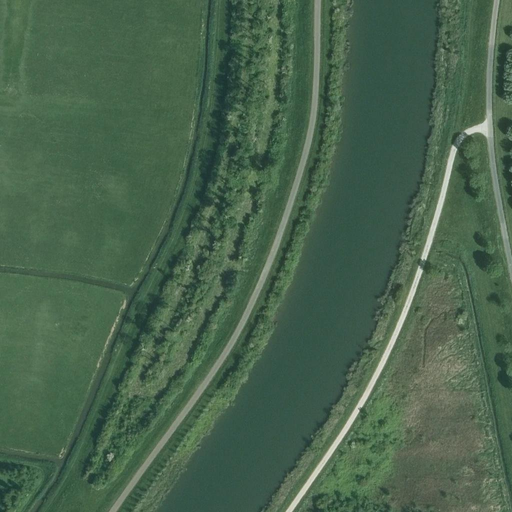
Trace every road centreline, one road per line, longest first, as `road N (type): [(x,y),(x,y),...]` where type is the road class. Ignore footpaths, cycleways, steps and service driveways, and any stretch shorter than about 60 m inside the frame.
road 1 (track): [(291,511),(379,375),(418,282),(458,145),(491,128)]
road 2 (unclassified): [(511,265),(493,169),(489,78),(497,0)]
